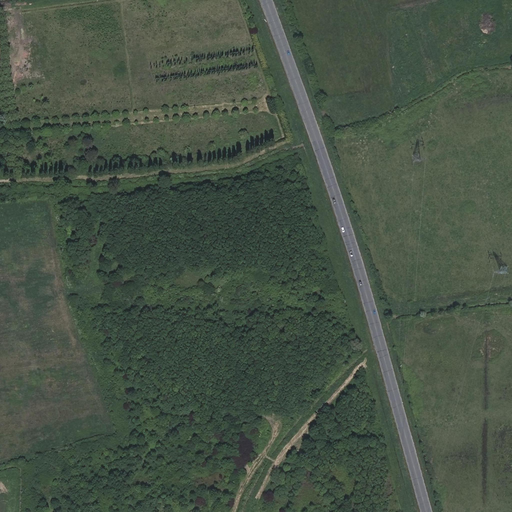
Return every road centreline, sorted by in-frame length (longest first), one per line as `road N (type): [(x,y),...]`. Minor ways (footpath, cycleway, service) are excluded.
road 1 (primary): [(267,0),(330,174),(430,511)]
road 2 (track): [(380,344),(325,388),(262,460),(240,511)]
road 3 (track): [(374,322),(511,300)]
